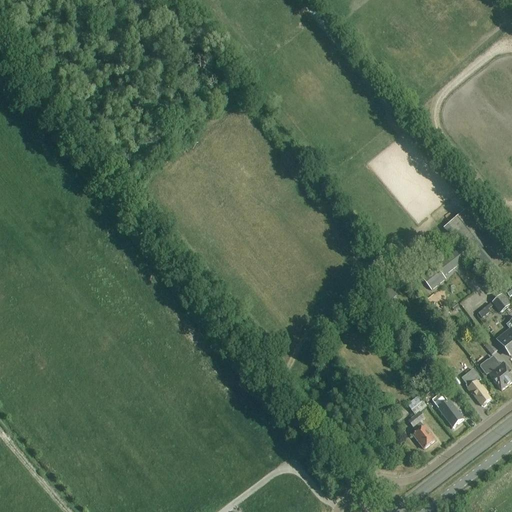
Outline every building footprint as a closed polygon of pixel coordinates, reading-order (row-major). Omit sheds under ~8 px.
[(490,245),(478,230),(462,243),(492,278),(499,272),(482,251),(490,245)] [(437,269),(422,280),(431,291),(446,280),(444,278),(468,258),(461,249),(436,268),(437,269)] [(397,297),(390,288),(378,298),(393,316),(398,311),(395,307),(397,305),(393,300),(397,297)] [(491,305),(499,315),(510,306),(502,296),(491,305)] [(410,325),(401,313),(396,317),(406,329),(410,325)] [(470,325),(475,322),(470,316),(466,319),(470,325)] [(511,321),(510,323),(511,325),(511,329),(497,341),(511,358),(511,356),(511,321)] [(480,343),(491,357),(497,353),(486,339),(480,343)] [(511,375),(503,364),(499,367),(493,359),(489,362),(488,362),(481,367),(481,369),(486,376),(488,375),(501,392),(511,383),(511,375)] [(437,369),(445,380),(451,376),(442,365),(437,369)] [(473,371),(468,375),(461,381),(470,392),(472,395),(482,407),(485,409),(487,407),(486,404),(491,400),(486,395),(488,394),(482,387),(481,388),(478,383),(480,381),(473,371)] [(427,404),(437,397),(428,385),(422,389),(424,391),(419,394),(427,404)] [(464,421),(449,402),(448,403),(441,394),(432,402),(438,410),(453,429),(464,421)] [(420,413),(427,408),(418,397),(407,406),(415,417),(420,413)] [(420,413),(415,417),(408,423),(417,434),(413,437),(415,439),(415,441),(416,444),(419,444),(424,451),(435,442),(428,433),(429,432),(426,427),(424,429),(420,424),(425,420),(420,413)] [(425,479),(429,484),(456,462),(452,457),(425,479)]
